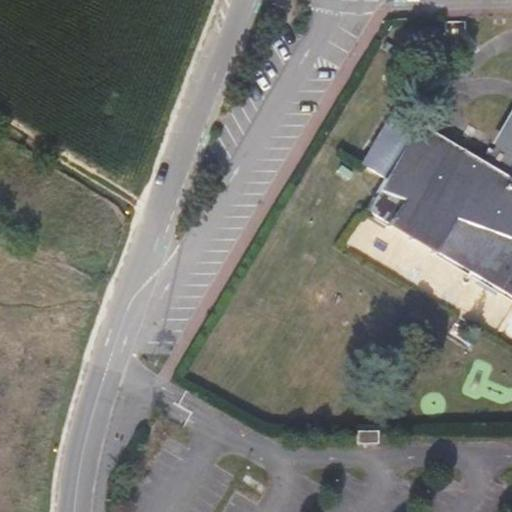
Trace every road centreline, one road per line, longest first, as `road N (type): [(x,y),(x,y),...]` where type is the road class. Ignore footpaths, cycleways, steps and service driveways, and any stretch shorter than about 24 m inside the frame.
road 1 (unclassified): [(245,0),(108,364)]
road 2 (residential): [(108,364),(78,511)]
